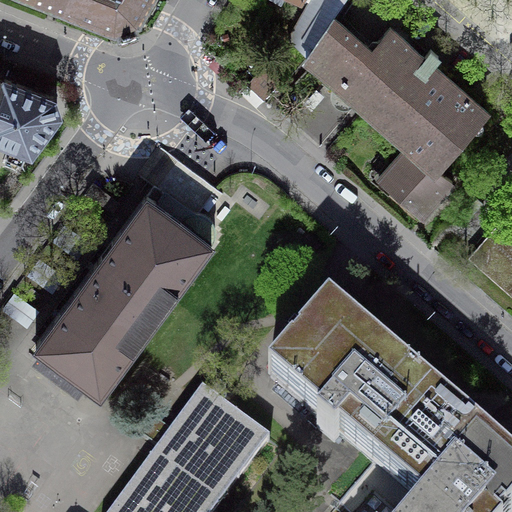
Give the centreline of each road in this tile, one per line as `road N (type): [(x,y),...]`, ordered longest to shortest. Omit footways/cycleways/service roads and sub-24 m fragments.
road 1 (residential): [(511,356),(268,142)]
road 2 (residential): [(26,231),(133,79)]
road 3 (residential): [(268,142),(152,86)]
